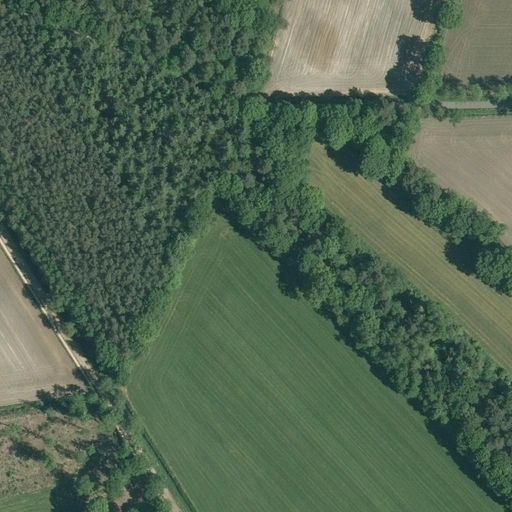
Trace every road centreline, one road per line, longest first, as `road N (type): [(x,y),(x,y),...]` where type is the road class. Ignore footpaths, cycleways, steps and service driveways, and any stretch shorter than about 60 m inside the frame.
road 1 (unclassified): [(511,105),(249,106),(0,1)]
road 2 (track): [(0,228),(179,511)]
